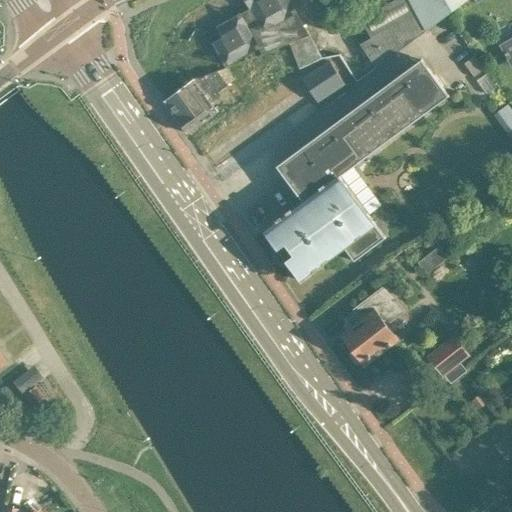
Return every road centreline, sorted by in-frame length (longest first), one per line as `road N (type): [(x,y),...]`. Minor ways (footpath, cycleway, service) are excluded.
road 1 (tertiary): [(64,31),(398,498)]
road 2 (residential): [(96,511),(57,462),(0,432)]
